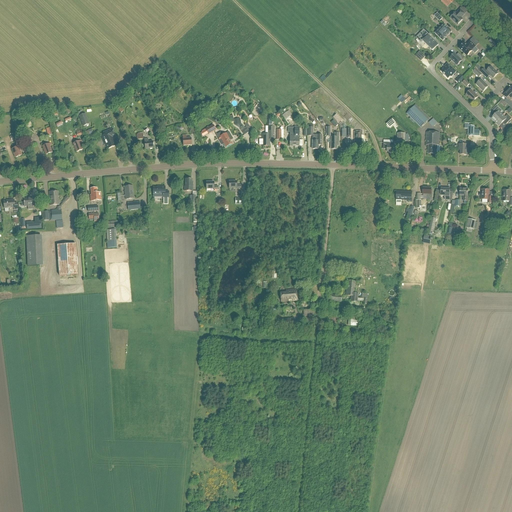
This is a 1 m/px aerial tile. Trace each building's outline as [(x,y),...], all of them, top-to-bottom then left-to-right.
[(464,14),(460,10),(456,14),(455,13),(450,18),(457,25),(462,20),(460,18),(464,14)] [(451,32),(444,25),(435,34),(442,41),(451,32)] [(431,35),(428,32),(426,34),(428,35),(422,42),(432,51),(438,45),(429,36),(431,35)] [(475,47),(470,42),(466,46),(464,44),(459,49),(467,56),(472,51),(475,54),(478,50),(475,47)] [(454,54),(450,59),(457,66),(462,61),(454,54)] [(443,75),(448,79),(450,77),(451,78),(456,72),(447,64),(443,68),(444,69),(441,72),(444,75),(443,75)] [(498,74),(491,67),(485,73),(483,70),(480,72),(485,77),(488,73),(493,79),(498,74)] [(482,75),(476,69),(473,72),(478,78),(482,75)] [(455,80),(461,74),(458,71),(452,77),(455,80)] [(488,87),(481,80),(476,85),(483,92),(488,87)] [(478,97),(471,90),(466,95),(473,102),(478,97)] [(511,95),(508,91),(503,96),(508,100),(505,103),(511,109),(511,108),(511,95)] [(430,119),(416,105),(406,114),(421,128),(430,119)] [(495,123),(502,115),(500,113),(502,111),(498,107),(492,112),(495,115),(491,119),(495,123)] [(89,124),(85,114),(78,116),(82,127),(89,124)] [(505,118),(502,115),(495,123),(499,127),(503,123),(505,125),(511,119),(507,115),(505,118)] [(190,126),(190,124),(187,125),(191,135),(196,133),(194,130),(192,125),(190,126)] [(216,131),(213,125),(200,132),(202,137),(208,134),(208,135),(216,131)] [(346,126),(342,125),(342,133),(344,133),(344,138),(351,138),(351,129),(346,129),(346,126)] [(250,131),(248,127),(241,131),(244,135),(250,131)] [(268,127),(265,127),(265,134),(262,134),(262,140),(259,140),(259,145),(262,146),(269,147),(269,140),(274,140),(274,127),(268,127)] [(474,130),(474,127),(468,127),(468,136),(474,137),(474,136),(480,136),(480,130),(474,130)] [(83,135),(81,128),(75,130),(77,137),(83,135)] [(299,129),(294,129),(294,147),(299,147),(299,146),(302,146),(302,141),(299,141),(299,137),(298,137),(299,129)] [(116,137),(113,130),(103,133),(104,136),(102,137),(105,145),(106,145),(108,150),(115,147),(112,139),(116,137)] [(223,136),(221,133),(216,136),(222,146),(223,145),(225,148),(231,145),(230,142),(232,140),(228,132),(223,136)] [(362,136),(362,132),(354,132),(354,139),(355,139),(355,143),(354,143),(354,148),(363,148),(363,143),(361,143),(361,136),(362,136)] [(339,133),(334,133),(334,137),(331,137),(330,150),(337,150),(337,146),(339,146),(339,133)] [(440,134),(427,133),(426,146),(429,146),(428,154),(436,154),(436,150),(437,150),(438,146),(439,146),(440,134)] [(405,134),(397,134),(397,142),(405,142),(405,134)] [(321,135),(317,135),(317,141),(312,141),(312,150),(318,150),(318,146),(321,146),(321,141),(321,135)] [(186,139),(186,136),(182,136),(182,146),(191,145),(191,139),(186,139)] [(148,143),(148,139),(144,140),(144,150),(153,149),(152,142),(148,143)] [(83,143),(82,141),(73,144),(76,153),(83,150),(81,144),(83,143)] [(397,143),(393,143),(393,144),(384,143),(383,149),(387,150),(387,153),(397,153),(397,147),(397,143)] [(52,147),(51,144),(42,147),(45,155),(52,153),(50,147),(52,147)] [(468,145),(459,145),(459,151),(461,151),(460,155),(467,156),(468,145)] [(21,149),(20,146),(11,150),(15,158),(21,156),(19,150),(21,149)] [(192,180),(186,179),(185,187),(184,187),(184,191),(193,192),(193,183),(192,183),(192,180)] [(134,199),(133,187),(124,188),(126,200),(134,199)] [(165,192),(165,187),(159,187),(160,188),(153,188),(153,195),(163,195),(163,198),(169,198),(169,192),(165,192)] [(431,188),(423,188),(423,195),(427,195),(427,201),(432,201),(432,191),(431,191),(431,188)] [(450,189),(441,189),(441,196),(445,196),(445,201),(452,201),(454,192),(450,192),(450,189)] [(468,190),(460,189),(460,196),(464,196),(463,202),(468,202),(468,190)] [(489,190),(481,190),(481,200),(488,200),(488,203),(492,203),(492,198),(493,198),(493,192),(489,192),(489,190)] [(97,194),(97,191),(90,192),(91,196),(90,196),(91,202),(101,202),(100,194),(97,194)] [(511,191),(503,191),(503,202),(509,202),(509,206),(511,206),(511,199),(511,191)] [(409,192),(405,192),(403,192),(397,192),(397,205),(402,205),(402,200),(408,200),(408,201),(412,202),(412,198),(412,192),(409,192)] [(50,206),(58,206),(58,193),(49,193),(50,206)] [(24,207),(37,206),(36,199),(23,200),(24,207)] [(14,203),(14,201),(4,202),(4,209),(13,209),(13,211),(18,210),(17,203),(14,203)] [(136,210),(135,203),(126,204),(127,211),(136,210)] [(414,207),(411,207),(410,210),(407,209),(406,214),(412,216),(414,207)] [(62,221),(61,212),(52,212),(52,215),(49,215),(50,222),(62,221)] [(99,222),(98,214),(88,214),(88,220),(94,219),(94,222),(99,222)] [(476,221),(468,219),(466,228),(467,229),(466,233),(472,234),(472,230),(474,230),(476,221)] [(116,248),(116,230),(106,230),(107,248),(116,248)] [(43,265),(42,236),(27,237),(28,266),(43,265)] [(78,276),(76,245),(57,246),(59,277),(78,276)] [(355,282),(347,281),(345,296),(351,297),(350,302),(357,303),(358,294),(354,293),(355,282)] [(297,301),(296,290),(286,291),(287,293),(281,293),(281,302),(297,301)] [(342,295),(329,294),(328,301),(341,303),(342,295)] [(293,328),(292,318),(275,320),(276,329),(293,328)]
